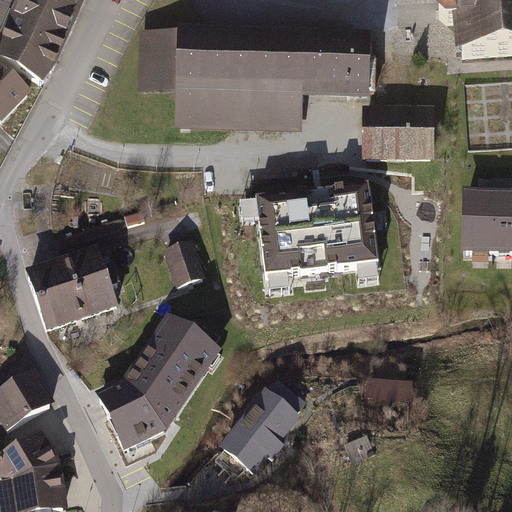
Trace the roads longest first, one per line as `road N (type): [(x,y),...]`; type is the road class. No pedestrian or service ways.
road 1 (unknown): [(45,125),(129,156),(286,149),(382,94),(396,61),(392,6)]
road 2 (residential): [(0,217),(35,340),(112,498),(111,511)]
road 3 (residential): [(109,0),(0,204)]
